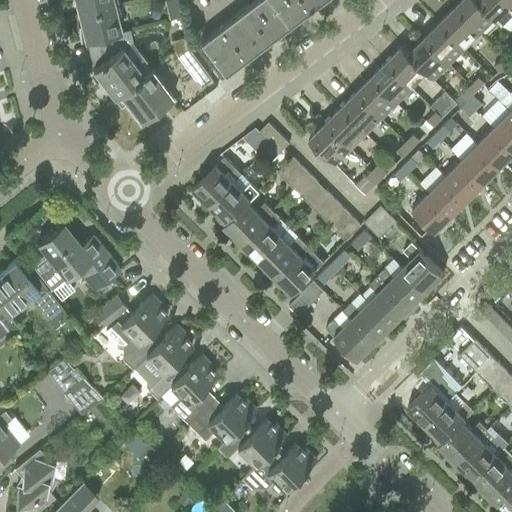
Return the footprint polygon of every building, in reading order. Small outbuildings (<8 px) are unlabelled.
[(75,0),(76,1),(75,1),(78,15),(114,5),(112,0),(75,0)] [(175,0),(164,0),(168,19),(179,16),(175,0)] [(267,0),(251,0),(241,9),(265,41),(286,24),(267,0)] [(301,0),(267,0),(286,24),(308,8),(301,0)] [(460,0),(453,7),(480,33),(495,18),(477,0),(460,0)] [(511,4),(507,0),(477,0),(495,18),(502,25),(511,14),(511,4)] [(81,24),(77,25),(79,41),(91,38),(120,31),(116,14),(114,5),(78,15),(81,24)] [(453,7),(438,22),(464,48),(480,33),(453,7)] [(241,9),(219,25),(243,57),(265,41),(241,9)] [(438,22),(423,37),(449,64),(464,48),(438,22)] [(243,57),(219,25),(198,41),(223,73),(243,57)] [(120,31),(91,38),(98,64),(92,68),(113,96),(117,92),(152,68),(150,67),(140,53),(132,59),(122,46),(118,32),(120,31)] [(185,37),(171,40),(173,52),(187,48),(185,37)] [(423,37),(408,52),(408,53),(427,72),(426,72),(433,79),(449,64),(423,37)] [(401,45),(385,61),(412,87),(426,72),(427,72),(408,53),(408,52),(401,45)] [(187,48),(173,52),(200,87),(210,79),(187,48)] [(505,58),(494,64),(498,71),(508,66),(505,58)] [(385,61),(370,76),(396,103),(412,87),(385,61)] [(152,68),(117,92),(128,105),(125,107),(138,124),(148,117),(147,115),(172,95),(152,68)] [(370,76),(355,92),(381,118),(396,103),(370,76)] [(477,78),(470,85),(476,91),(482,85),(483,84),(484,82),(479,77),(477,78)] [(498,81),(490,89),(502,101),(510,93),(498,81)] [(470,85),(462,93),(468,99),(471,96),(473,94),(476,91),(470,85)] [(355,92),(340,107),(366,133),(381,118),(355,92)] [(444,92),(430,106),(435,111),(441,117),(455,103),(444,92)] [(468,99),(466,100),(476,109),(482,103),(473,94),(471,96),(468,99)] [(466,100),(460,106),(470,115),(476,109),(466,100)] [(340,107),(324,122),(350,148),(366,133),(340,107)] [(435,111),(427,119),(433,125),(440,118),(441,117),(435,111)] [(511,145),(511,113),(509,111),(493,127),(511,145)] [(268,122),(259,131),(271,143),(280,152),(289,143),(268,122)] [(350,148),(324,122),(309,138),(335,164),(350,148)] [(443,124),(434,132),(441,139),(449,131),(443,124)] [(500,166),(511,153),(511,145),(493,127),(477,143),(500,166)] [(412,133),(404,141),(410,147),(419,139),(413,132),(412,133)] [(434,132),(426,141),(432,147),(441,139),(434,132)] [(228,153),(237,159),(247,143),(238,137),(228,153)] [(404,141),(396,149),(402,156),(410,147),(404,141)] [(271,143),(262,152),(270,161),(280,152),(271,143)] [(484,182),(500,166),(477,143),(461,159),(484,182)] [(221,159),(192,188),(209,205),(233,181),(241,173),(232,164),(224,156),(221,159)] [(276,171),(294,189),(309,173),(292,156),(276,171)] [(409,158),(402,165),(409,171),(418,163),(411,156),(409,158)] [(468,198),(484,182),(461,159),(445,175),(468,198)] [(377,163),(371,169),(380,178),(386,172),(377,163)] [(402,165),(394,173),(401,180),(409,171),(402,165)] [(371,169),(365,175),(374,184),(380,178),(371,169)] [(294,189),(311,206),(326,190),(309,173),(294,189)] [(451,214),(468,198),(445,175),(428,191),(451,214)] [(220,221),(223,225),(247,201),(258,190),(251,182),(242,191),(233,181),(209,205),(223,218),(220,221)] [(311,206),(328,223),(343,207),(326,190),(311,206)] [(435,231),(451,214),(428,191),(412,208),(435,231)] [(234,241),(237,245),(273,210),(263,200),(255,209),(247,201),(223,225),(237,238),(234,241)] [(380,205),(363,222),(379,237),(396,220),(380,205)] [(343,207),(328,223),(345,240),(360,224),(343,207)] [(244,245),(257,259),(281,235),(289,227),(273,210),(237,245),(241,248),(244,245)] [(52,289),(65,279),(78,269),(94,290),(117,272),(113,266),(115,264),(91,234),(79,243),(62,222),(37,242),(46,254),(32,264),(52,289)] [(364,229),(351,242),(358,249),(371,236),(364,229)] [(268,275),(272,279),(306,244),(297,235),(289,243),(281,235),(257,259),(271,272),(268,275)] [(412,258),(403,267),(426,290),(443,273),(411,241),(403,250),(412,258)] [(306,244),(272,279),(275,282),(278,280),(292,293),(306,279),(315,269),(323,261),(314,251),(306,244)] [(344,249),(330,263),(337,270),(351,256),(344,249)] [(0,271),(0,307),(1,308),(0,308),(0,320),(8,331),(16,325),(8,314),(38,290),(26,276),(14,260),(0,271)] [(330,263),(316,277),(323,284),(337,270),(330,263)] [(385,268),(377,276),(411,310),(415,307),(412,304),(426,290),(403,267),(393,276),(385,268)] [(377,292),(369,301),(392,324),(405,311),(408,314),(411,310),(377,276),(369,284),(377,292)] [(288,305),(299,315),(323,290),(313,280),(288,305)] [(32,299),(53,326),(67,315),(46,288),(32,299)] [(131,369),(144,356),(158,342),(148,333),(167,314),(159,307),(161,304),(151,294),(142,303),(141,302),(138,306),(139,307),(120,326),(116,322),(105,333),(119,346),(122,346),(122,359),(131,369)] [(91,315),(100,327),(126,307),(117,295),(91,315)] [(343,310),(351,318),(374,341),(374,342),(377,345),(381,340),(378,338),(392,324),(369,301),(360,310),(351,302),(343,310)] [(477,307),(511,341),(511,328),(484,301),(477,307)] [(374,341),(351,318),(342,327),(334,318),(325,327),(357,359),(374,342),(374,341)] [(0,337),(9,331),(8,331),(0,320),(0,337)] [(147,389),(156,399),(182,372),(173,363),(191,344),(184,337),(186,334),(176,324),(167,333),(166,332),(162,336),(163,337),(158,342),(144,356),(155,366),(147,374),(147,389)] [(459,354),(477,372),(492,356),(475,338),(459,354)] [(170,406),(186,423),(207,402),(197,393),(216,374),(208,367),(211,364),(201,354),(192,363),(191,362),(187,366),(188,367),(182,372),(156,399),(169,386),(180,396),(170,406)] [(407,406),(424,424),(448,400),(463,385),(434,356),(417,373),(420,376),(421,375),(430,383),(407,406)] [(477,372),(494,389),(510,374),(492,356),(477,372)] [(494,389),(510,406),(511,404),(511,375),(510,374),(494,389)] [(63,390),(82,414),(88,409),(102,398),(80,376),(63,390)] [(214,431),(224,441),(237,427),(243,422),(244,423),(248,419),(247,418),(255,409),(245,399),(243,401),(235,394),(217,412),(207,402),(186,423),(204,441),(214,431)] [(102,398),(88,409),(97,421),(112,409),(107,402),(102,398)] [(435,440),(438,444),(462,420),(473,409),(464,401),(456,409),(448,400),(424,424),(437,437),(435,440)] [(0,412),(0,457),(16,445),(1,426),(10,418),(4,410),(0,412)] [(241,479),(267,452),(273,446),(274,447),(277,444),(276,442),(285,434),(275,424),(272,426),(265,419),(247,437),(237,427),(224,441),(217,449),(225,457),(228,455),(236,448),(253,465),(240,478),(241,479)] [(449,459),(453,463),(487,429),(479,421),(471,429),(462,420),(438,444),(451,457),(449,459)] [(459,464),(472,478),(496,454),(507,442),(498,432),(494,436),(487,429),(453,463),(456,467),(459,464)] [(134,431),(124,441),(136,453),(146,443),(134,431)] [(267,452),(241,479),(250,488),(265,488),(273,480),(283,490),(302,471),(304,472),(307,469),(306,468),(315,459),(305,448),(302,451),(295,443),(276,462),(267,452)] [(496,454),(472,478),(485,491),(483,493),(487,497),(511,471),(511,454),(504,446),(496,454)] [(38,448),(29,455),(14,468),(21,477),(20,485),(17,484),(14,505),(22,506),(26,511),(34,511),(54,497),(47,488),(48,479),(52,479),(54,459),(47,458),(38,448)] [(493,498),(506,511),(511,505),(511,471),(487,497),(490,501),(493,498)] [(51,511),(83,511),(86,509),(97,498),(81,482),(70,493),(51,511)] [(184,489),(179,496),(190,504),(195,497),(184,489)]
